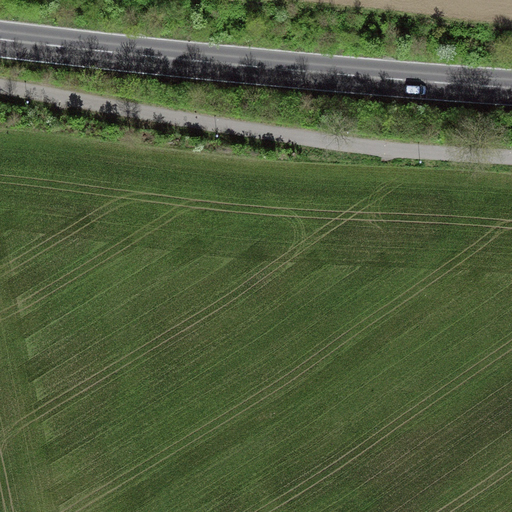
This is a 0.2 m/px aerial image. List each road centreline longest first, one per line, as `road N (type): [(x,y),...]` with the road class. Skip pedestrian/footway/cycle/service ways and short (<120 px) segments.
road 1 (track): [(511,162),(345,149),(0,90)]
road 2 (secondary): [(511,87),(0,38)]
